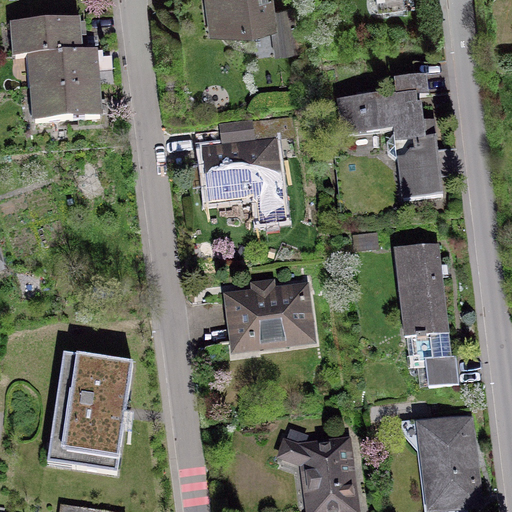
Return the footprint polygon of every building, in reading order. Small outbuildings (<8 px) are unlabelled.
[(211,0),(215,25),(228,24),(229,24),(229,25),(230,25),(230,30),(270,25),(270,24),(294,21),(293,9),(269,12),(266,0),(211,0)] [(376,0),(377,10),(420,5),(419,0),(376,0)] [(34,57),(80,53),(78,20),(21,24),(22,41),(18,42),(19,58),(34,57)] [(80,53),(34,57),(35,73),(39,73),(41,88),(36,89),(36,90),(98,85),(95,52),(80,53)] [(344,208),(443,197),(434,122),(424,123),(422,107),(409,108),(408,99),(425,97),(422,79),(394,82),(395,98),(392,99),(391,96),(343,101),(348,137),(354,136),(356,156),(338,158),(344,208)] [(100,118),(98,85),(36,90),(37,106),(42,106),(43,122),(100,118)] [(292,118),(221,127),(224,145),(294,136),(292,118)] [(260,221),(285,218),(275,143),(254,146),(255,152),(205,158),(210,199),(257,193),(260,221)] [(425,361),(451,358),(438,247),(395,252),(405,340),(411,339),(414,364),(425,362),(425,361)] [(304,291),(229,300),(235,345),(255,342),(260,347),(310,340),(304,291)] [(117,476),(133,367),(76,358),(72,383),(60,381),(49,453),(74,456),(72,469),(117,476)] [(455,358),(451,358),(425,361),(425,362),(428,389),(458,385),(455,358)] [(420,430),(430,511),(468,511),(468,507),(479,506),(468,417),(444,420),(444,426),(420,430)] [(304,451),(311,511),(354,511),(346,445),(304,451)]
